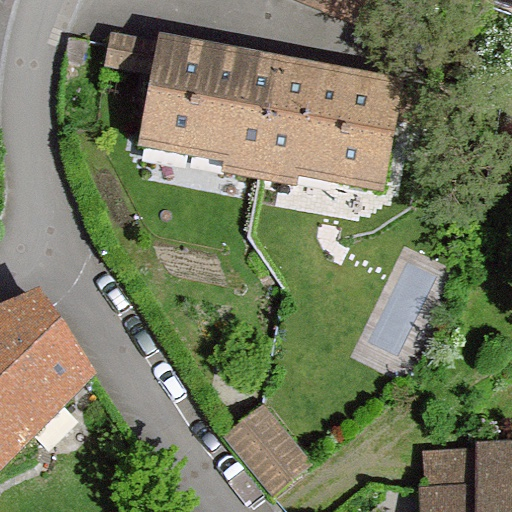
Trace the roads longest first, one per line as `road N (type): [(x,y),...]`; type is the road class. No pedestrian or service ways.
road 1 (unclassified): [(227,511),(40,256)]
road 2 (unclassified): [(40,256),(28,124),(36,35)]
